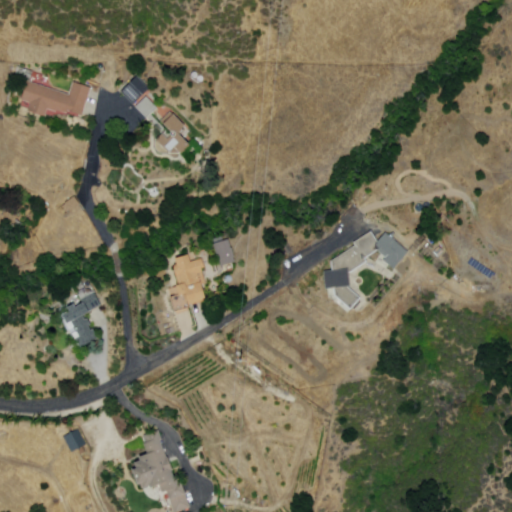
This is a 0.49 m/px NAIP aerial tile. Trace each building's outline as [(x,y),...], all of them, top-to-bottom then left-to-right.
[(123,94),(139,78),(152,91),(136,107),(123,94)] [(32,83),(72,96),(76,84),(95,90),(85,121),(52,111),(49,118),(33,112),(36,105),(26,102),(32,83)] [(150,120),(139,109),(149,99),(160,110),(150,120)] [(163,123),(174,112),(190,128),(183,135),(195,146),(185,155),(185,154),(179,160),(160,141),(166,134),(173,141),(177,137),(163,123)] [(70,215),(65,207),(78,198),(83,206),(70,215)] [(26,225),(22,230),(16,226),(20,220),(26,225)] [(331,274),(340,273),(339,264),(362,247),(360,245),(376,233),(383,244),(390,235),(413,254),(401,272),(389,262),(391,260),(383,252),(372,261),(374,264),(358,275),(360,290),(357,290),(370,301),(360,313),(344,299),(343,291),(334,292),(331,274)] [(217,246),(231,242),(234,250),(235,250),(238,259),(237,259),(238,264),(223,268),(217,246)] [(178,268),(181,267),(179,261),(193,257),(195,264),(206,261),(208,270),(205,271),(210,286),(206,287),(211,302),(195,307),(194,304),(191,305),(189,297),(185,298),(182,288),(184,288),(178,268)] [(497,276),(493,282),(467,266),(471,260),(497,276)] [(87,293),(87,291),(88,290),(85,284),(78,288),(83,296),(87,293)] [(93,314),(104,307),(96,295),(98,294),(94,289),(87,293),(83,296),(81,297),(86,306),(88,305),(93,314)] [(86,350),(81,341),(84,339),(75,324),(72,326),(67,317),(72,314),(70,310),(78,306),(80,310),(86,306),(88,305),(93,314),(87,318),(89,322),(91,320),(102,340),(86,350)] [(147,437),(162,432),(181,482),(185,480),(191,497),(190,498),(195,510),(189,511),(177,511),(174,503),(175,503),(172,494),(168,496),(165,487),(156,491),(155,488),(146,492),(144,487),(141,488),(135,471),(139,469),(137,465),(143,462),(141,459),(152,455),(148,446),(150,445),(147,437)] [(111,468),(109,463),(115,460),(117,466),(111,468)]
